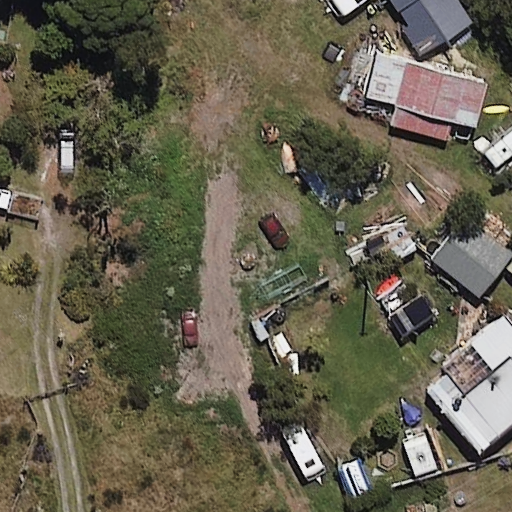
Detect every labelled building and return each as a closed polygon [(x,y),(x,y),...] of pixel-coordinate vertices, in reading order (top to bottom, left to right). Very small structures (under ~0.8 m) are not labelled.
[(444,0),(427,0),(403,16),(428,53),(464,30),(444,0)] [(485,81),(376,51),(364,95),(396,104),(391,125),(445,139),(450,120),(473,126),(485,81)] [(511,255),(463,215),(429,256),(477,296),(511,255)] [(419,247),(403,218),(376,232),(392,262),(419,247)] [(469,342),(474,349),(426,390),(479,452),(511,423),(511,324),(503,313),(469,342)]
